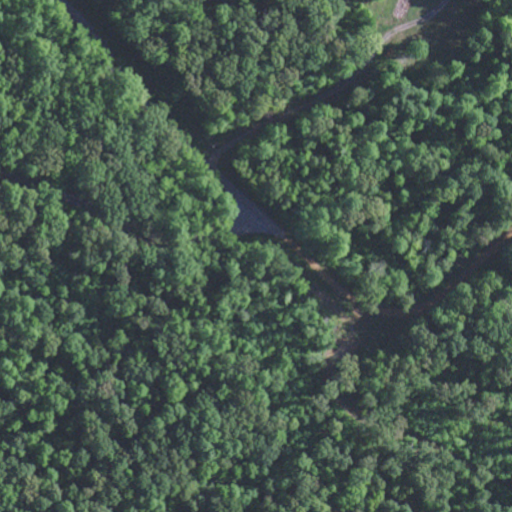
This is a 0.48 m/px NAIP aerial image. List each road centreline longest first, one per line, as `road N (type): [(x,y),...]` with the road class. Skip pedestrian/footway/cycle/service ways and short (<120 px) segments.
road 1 (residential): [(511,236),(432,303),(405,313),(376,311),(349,297),(202,164),(55,0)]
road 2 (residential): [(202,164),(334,89),(385,35),(445,0)]
road 3 (residential): [(0,176),(169,240),(211,236),(257,214)]
